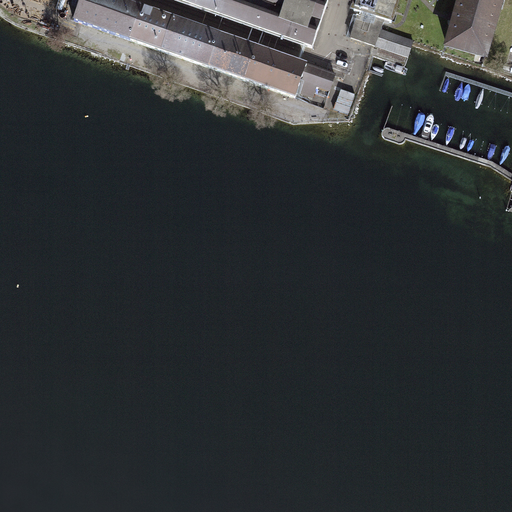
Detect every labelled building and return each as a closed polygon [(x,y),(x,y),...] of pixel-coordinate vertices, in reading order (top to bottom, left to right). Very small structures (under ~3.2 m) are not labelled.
[(75,0),(0,0),(0,3),(66,27),(75,0)] [(338,77),(117,0),(86,0),(78,24),(326,110),(338,77)] [(329,0),(163,0),(312,52),(329,0)] [(405,0),(359,0),(353,19),(396,31),(405,0)] [(508,0),(463,0),(450,49),(492,61),(508,0)]
